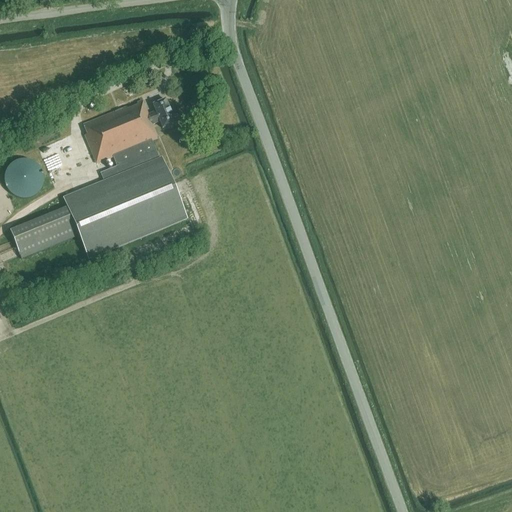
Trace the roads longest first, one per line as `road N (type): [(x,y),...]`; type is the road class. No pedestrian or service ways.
road 1 (tertiary): [(403,511),(234,54),(229,0)]
road 2 (tertiary): [(0,19),(149,0)]
